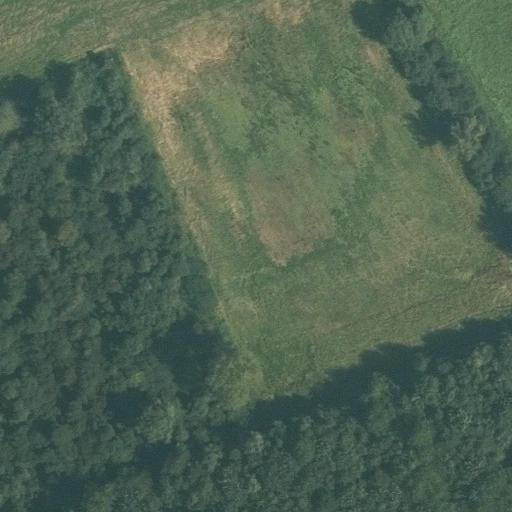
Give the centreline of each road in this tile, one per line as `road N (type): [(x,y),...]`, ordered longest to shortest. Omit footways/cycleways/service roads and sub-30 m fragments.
road 1 (track): [(511,223),(371,0)]
road 2 (track): [(277,417),(511,317)]
